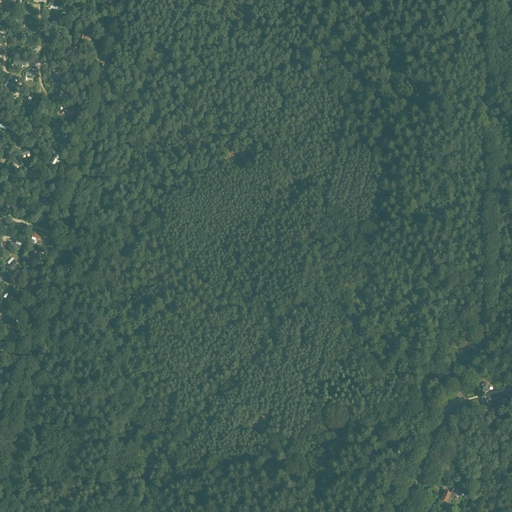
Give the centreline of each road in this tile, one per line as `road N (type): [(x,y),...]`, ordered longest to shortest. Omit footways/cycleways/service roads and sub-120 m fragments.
road 1 (unclassified): [(401,511),(486,322),(487,0)]
road 2 (track): [(0,460),(126,0)]
road 3 (track): [(0,499),(45,510),(89,503),(449,408)]
road 4 (track): [(40,0),(47,122),(0,165)]
